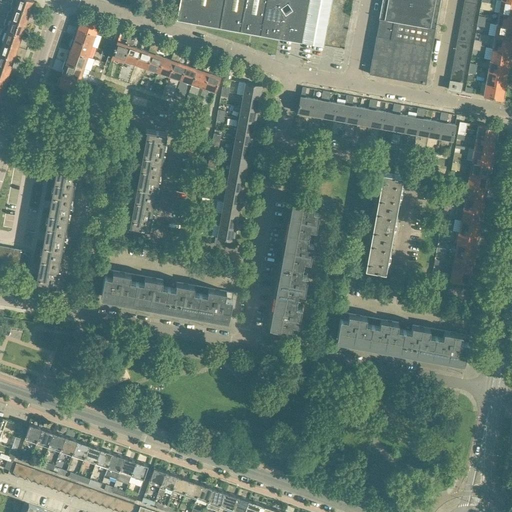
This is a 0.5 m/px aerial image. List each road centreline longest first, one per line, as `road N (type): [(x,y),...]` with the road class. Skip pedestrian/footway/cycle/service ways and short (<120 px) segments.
road 1 (residential): [(363,511),(0,386)]
road 2 (residential): [(159,237),(175,130),(25,99)]
road 3 (residential): [(487,390),(242,343)]
road 4 (residential): [(395,280),(412,171),(279,143)]
road 5 (residential): [(242,343),(61,311)]
road 6 (residential): [(292,73),(150,25)]
road 7 (residential): [(487,390),(458,511)]
road 8 (residential): [(485,511),(500,393)]
